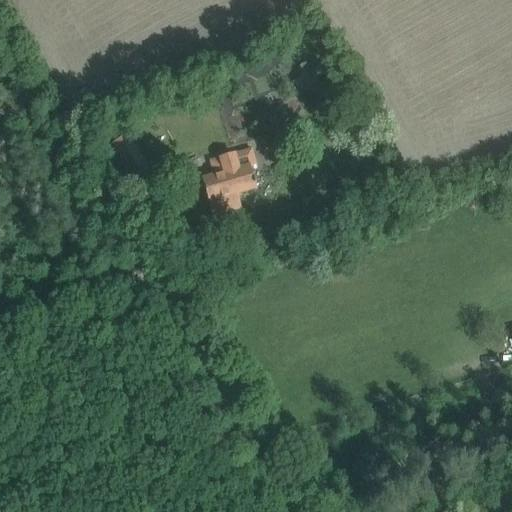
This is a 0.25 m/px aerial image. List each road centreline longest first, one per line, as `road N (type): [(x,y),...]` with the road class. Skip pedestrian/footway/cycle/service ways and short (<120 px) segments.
road 1 (track): [(148,275),(0,24)]
road 2 (unclassified): [(291,511),(148,275)]
road 3 (unclassified): [(0,318),(148,275)]
